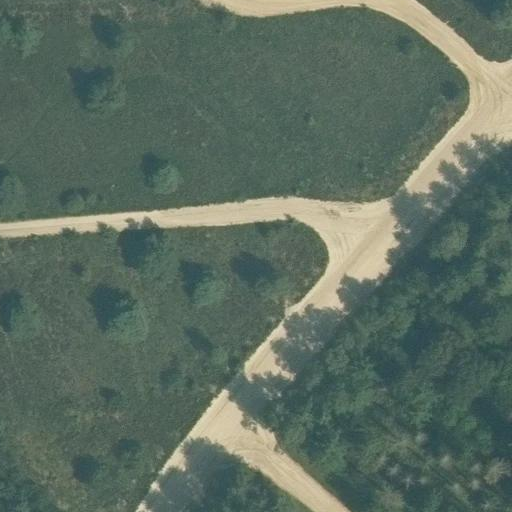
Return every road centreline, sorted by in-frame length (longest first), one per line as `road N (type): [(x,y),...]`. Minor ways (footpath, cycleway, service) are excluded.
road 1 (track): [(169,511),(511,104)]
road 2 (unknown): [(393,240),(311,215),(0,236)]
road 3 (unknown): [(509,107),(403,13),(364,1),(286,15),(243,10),(230,0)]
